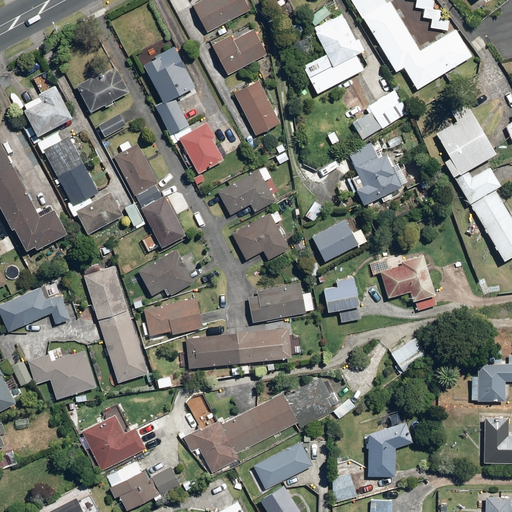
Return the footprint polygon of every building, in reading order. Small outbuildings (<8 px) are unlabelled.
[(244,0),(198,0),(191,4),(206,32),(249,9),(244,0)] [(350,0),(363,20),(364,20),(395,71),(403,67),(416,89),(471,56),(454,29),(419,50),(389,0),(385,2),(384,0),(350,0)] [(415,0),(415,7),(424,9),(422,17),(431,19),(430,27),(447,30),(449,20),(440,18),(441,10),(432,9),(433,0),(415,0)] [(355,39),(341,13),(313,28),(325,53),(302,66),(316,93),(363,69),(355,54),(360,51),(363,49),(357,38),(355,39)] [(267,54),(253,28),(232,39),(230,35),(211,45),(227,75),(267,54)] [(155,58),(142,64),(162,101),(154,105),(169,134),(189,124),(174,97),(195,86),(174,45),(153,56),(155,58)] [(111,100),(128,91),(115,66),(91,79),(90,77),(75,85),(90,112),(104,104),(105,107),(112,103),(111,100)] [(51,82),(44,71),(33,78),(40,89),(51,82)] [(258,81),(234,93),(255,135),(279,122),(258,81)] [(22,110),(36,136),(71,118),(54,85),(37,94),(38,96),(23,104),(25,109),(22,110)] [(393,89),(367,106),(381,128),(407,111),(393,89)] [(449,158),(443,161),(452,176),(453,176),(503,260),(511,254),(511,219),(494,189),(500,185),(489,167),(471,177),(466,169),(494,153),(465,102),(450,111),(456,121),(436,133),(449,158)] [(119,113),(98,124),(104,136),(126,125),(119,113)] [(206,122),(178,137),(198,173),(223,159),(212,138),(214,137),(206,122)] [(98,192),(68,136),(42,150),(72,205),(98,192)] [(280,164),(288,160),(284,152),(286,151),(279,138),(272,143),(279,155),(276,157),(280,164)] [(400,186),(385,154),(381,155),(379,150),(382,149),(377,139),(347,152),(357,175),(351,178),(355,189),(362,205),(400,186)] [(0,209),(11,230),(14,229),(25,251),(33,247),(35,250),(66,234),(53,209),(38,217),(0,142),(0,209)] [(136,143),(113,155),(135,195),(158,183),(136,143)] [(258,169),(217,191),(229,215),(250,204),(254,212),(275,201),(258,169)] [(110,192),(75,211),(87,234),(122,215),(110,192)] [(164,195),(140,207),(161,248),(185,235),(164,195)] [(134,203),(124,208),(134,227),(143,222),(134,203)] [(270,214),(269,212),(231,233),(245,260),(263,250),(268,260),(289,248),(275,223),(282,219),(277,210),(270,214)] [(345,218),(311,236),(324,261),(357,244),(358,244),(366,240),(360,228),(351,232),(345,218)] [(175,249),(137,270),(151,295),(166,287),(170,294),(193,282),(175,249)] [(402,265),(380,271),(387,297),(409,291),(412,301),(434,294),(423,254),(401,261),(402,265)] [(85,274),(83,275),(96,319),(127,309),(113,265),(99,270),(97,263),(83,268),(85,274)] [(336,287),(323,289),(327,311),(338,309),(341,322),(360,318),(353,276),(335,280),(336,287)] [(257,295),(247,297),(252,322),(305,312),(305,311),(313,309),(310,292),(302,294),(300,282),(256,290),(257,295)] [(40,286),(0,303),(0,315),(7,332),(50,313),(54,323),(69,318),(61,293),(46,298),(40,286)] [(196,297),(143,309),(149,335),(170,331),(171,334),(202,327),(196,297)] [(98,319),(117,383),(147,372),(128,310),(98,319)] [(288,327),(185,338),(188,368),(291,358),(288,327)] [(415,337),(391,353),(403,372),(427,356),(415,337)] [(17,387),(0,350),(0,410),(14,404),(8,391),(17,387)] [(48,353),(27,360),(34,383),(49,379),(55,399),(95,386),(83,350),(51,360),(48,353)] [(22,362),(11,368),(21,386),(31,381),(22,362)] [(471,376),(470,401),(504,401),(504,381),(511,380),(511,362),(477,362),(477,376),(471,376)] [(218,420),(191,434),(212,473),(239,459),(236,454),(297,422),(300,427),(332,411),(330,406),(339,402),(327,380),(323,382),(320,376),(283,395),(282,392),(220,424),(218,420)] [(171,386),(169,377),(156,380),(158,389),(171,386)] [(114,413),(81,430),(101,470),(145,448),(134,426),(123,432),(114,413)] [(27,416),(13,419),(16,430),(30,426),(27,416)] [(508,416),(484,416),(483,463),(511,462),(511,434),(507,434),(508,416)] [(404,421),(367,433),(367,476),(394,477),(395,447),(412,441),(404,421)] [(299,440),(252,464),(265,489),(312,465),(299,440)] [(118,495),(126,510),(160,493),(161,495),(179,485),(168,465),(150,474),(150,476),(147,477),(143,469),(108,487),(113,497),(118,495)] [(355,496),(349,473),(332,478),(331,502),(355,496)] [(300,511),(282,484),(258,499),(266,511),(300,511)] [(510,511),(511,497),(484,496),(483,511),(510,511)] [(83,511),(76,498),(47,511),(83,511)] [(242,511),(236,499),(212,511),(242,511)] [(391,511),(392,500),(371,500),(370,511),(391,511)]
